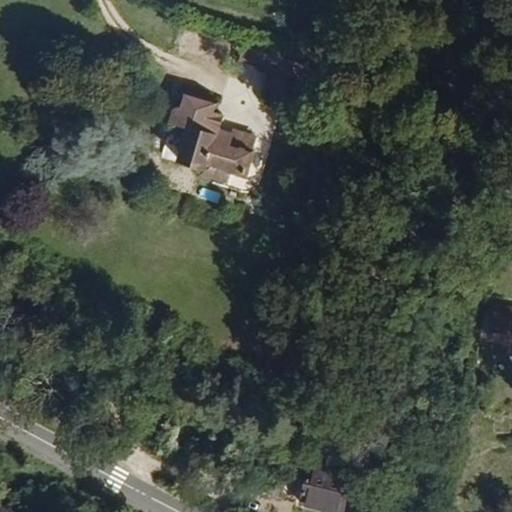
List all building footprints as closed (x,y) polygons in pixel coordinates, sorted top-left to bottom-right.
[(293,112),(311,57),(249,37),(240,63),(276,75),(267,103),(293,112)] [(248,178),(259,142),(244,137),(242,140),(221,133),(227,118),(218,115),(219,106),(187,97),(182,110),(178,111),(175,113),(171,127),(174,132),(186,135),(179,163),(205,171),(204,176),(228,184),(233,174),(248,178)] [(415,252),(420,232),(392,224),(387,245),(415,252)] [(511,311),(498,310),(493,342),(505,344),(511,356),(511,311)] [(329,511),(347,511),(356,474),(312,464),(303,499),(325,503),(323,511),(329,511)] [(325,503),(303,499),(301,505),(323,511),(325,503)]
